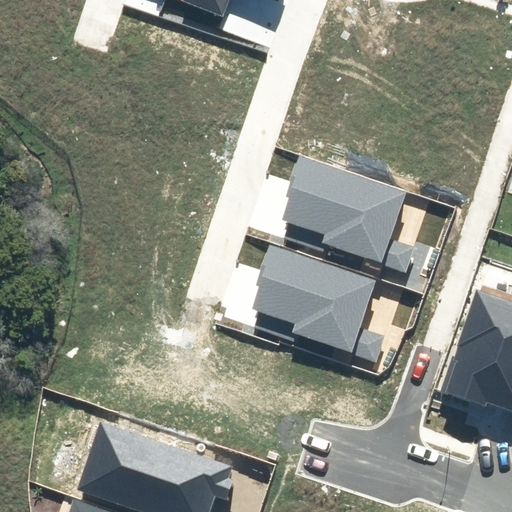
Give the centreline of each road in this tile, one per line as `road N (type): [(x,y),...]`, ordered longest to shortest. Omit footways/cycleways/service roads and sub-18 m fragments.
road 1 (residential): [(309,0),(213,282)]
road 2 (residential): [(511,496),(326,437)]
